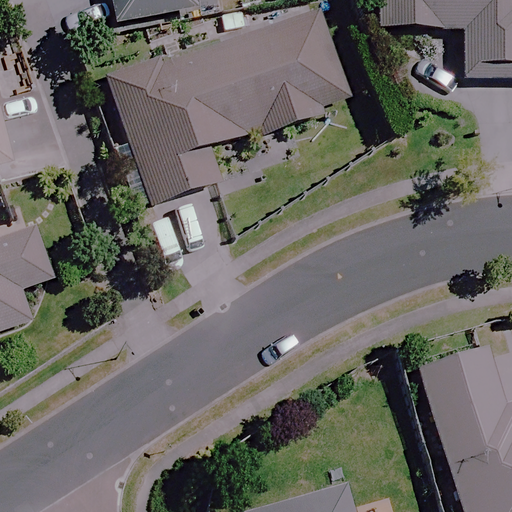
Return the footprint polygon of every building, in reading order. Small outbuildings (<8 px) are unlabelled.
[(99,0),(108,35),(224,9),(221,0),(99,0)] [(511,72),(511,0),(370,0),(370,37),(457,38),(456,72),(511,72)] [(249,136),(251,143),(318,122),(316,115),(343,106),(315,18),(103,85),(142,209),(211,187),(206,171),(200,151),(249,136)] [(21,297),(49,287),(31,234),(0,244),(0,341),(33,330),(21,297)] [(511,511),(511,407),(503,410),(487,359),(412,382),(452,511),(511,511)] [(345,511),(338,491),(276,511),(345,511)]
